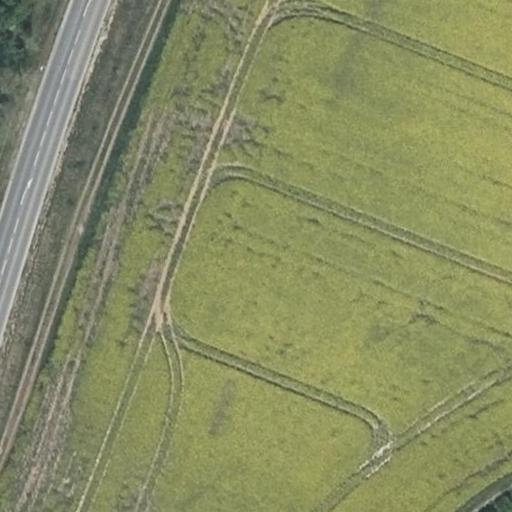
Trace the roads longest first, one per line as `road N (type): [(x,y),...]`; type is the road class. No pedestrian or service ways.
road 1 (track): [(165,0),(81,216),(0,466)]
road 2 (secondary): [(0,281),(90,0)]
